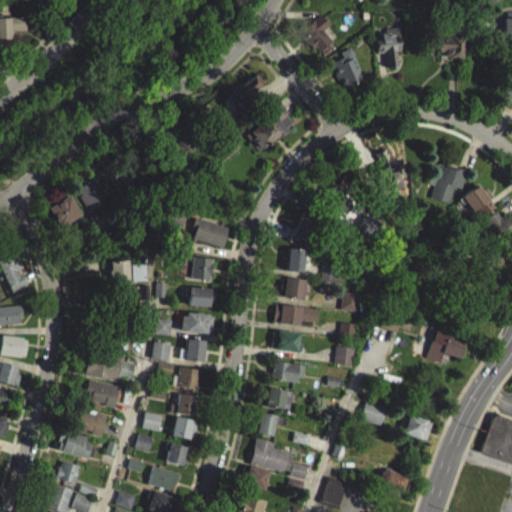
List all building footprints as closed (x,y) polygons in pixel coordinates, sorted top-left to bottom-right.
[(492,9),(491,0),(469,0),(470,9),(492,9)] [(319,12),(332,29),(326,33),(330,39),(315,50),(298,27),(313,16),(319,12)] [(0,37),(12,37),(12,29),(26,28),(25,13),(11,13),(11,15),(0,15),(0,37)] [(501,42),(511,42),(511,24),(502,24),(501,42)] [(374,34),(376,51),(383,50),(385,64),(396,63),(395,49),(399,49),(396,25),(385,27),(385,29),(380,30),(380,33),(374,34)] [(448,55),(453,55),(462,56),(462,51),(460,51),(460,48),(463,48),(463,43),(461,43),(462,39),(463,39),(463,33),(427,32),(426,47),(444,48),(443,50),(444,52),(446,53),(448,55)] [(329,60),(332,69),(336,77),(339,76),(342,84),(359,77),(354,64),(357,63),(350,45),(339,49),(342,55),(329,60)] [(511,70),(511,74),(508,73),(503,90),(508,91),(506,97),(511,99),(511,70)] [(226,95),(232,90),(231,88),(239,81),(241,83),(251,75),(252,76),(257,72),(263,79),(253,88),(258,93),(244,106),(239,101),(235,105),(226,95)] [(284,112),(290,120),(283,125),(286,128),(273,138),(272,137),(257,149),(245,133),(268,115),(263,109),(272,102),(277,107),(282,103),(288,110),(284,112)] [(234,127),(230,122),(224,115),(214,124),(223,136),(234,127)] [(213,141),(191,116),(176,129),(182,135),(171,145),(182,158),(193,148),(199,154),(213,141)] [(195,158),(187,152),(191,147),(183,140),(170,156),(186,169),(195,158)] [(371,163),(378,178),(384,175),(388,183),(392,181),(395,186),(403,182),(399,174),(402,172),(397,161),(392,163),(384,146),(373,151),(377,160),(371,163)] [(99,160),(102,164),(101,165),(103,168),(99,170),(105,179),(110,175),(115,181),(120,177),(126,184),(137,175),(118,152),(108,160),(105,156),(99,160)] [(441,163),(430,195),(449,201),(455,185),(461,187),(467,170),(463,168),(447,163),(446,165),(441,163)] [(106,197),(90,208),(88,203),(86,205),(79,195),(81,193),(77,186),(92,176),(106,197)] [(340,214),(350,197),(335,188),(336,185),(328,180),(324,186),(317,198),(333,208),(332,210),(340,214)] [(477,181),(462,193),(474,209),(467,214),(473,221),(495,205),(491,199),(489,197),(493,194),(486,185),(482,187),(477,181)] [(113,185),(121,195),(113,201),(105,191),(109,188),(113,185)] [(202,192),(185,189),(182,204),(198,207),(200,200),(202,192)] [(47,205),(68,193),(79,212),(59,225),(47,205)] [(112,203),(121,215),(109,223),(105,217),(101,212),(112,203)] [(185,209),(170,204),(165,220),(172,223),(180,225),(185,209)] [(496,209),(480,218),(484,224),(474,229),(492,261),(504,254),(498,243),(511,235),(509,229),(511,227),(511,223),(506,213),(499,216),(497,213),(496,209)] [(301,210),(321,219),(320,222),(322,223),(319,230),(313,228),(308,241),(304,239),(302,244),(288,238),(291,232),(301,210)] [(220,244),(226,225),(194,215),(190,227),(193,228),(191,235),(220,244)] [(0,238),(0,266),(11,289),(26,282),(23,276),(21,271),(18,272),(16,268),(21,265),(7,235),(0,238)] [(287,245),(304,247),(302,269),(284,268),(287,245)] [(211,257),(192,254),(189,275),(208,278),(211,257)] [(109,259),(131,257),(132,262),(144,261),(146,278),(129,279),(129,283),(106,285),(105,268),(109,268),(109,259)] [(97,268),(96,259),(82,260),(82,265),(82,269),(97,268)] [(321,263),(334,264),(333,279),(320,278),(320,274),(321,263)] [(284,274),(304,277),(302,297),(282,294),(283,288),(279,288),(280,280),(284,280),(284,274)] [(155,280),(165,280),(164,295),(155,295),(155,280)] [(188,284),(188,286),(185,286),(185,294),(188,294),(187,302),(208,304),(208,297),(213,298),(214,286),(188,284)] [(341,290),(357,291),(355,309),(339,307),(339,305),(341,290)] [(114,291),(132,291),(131,315),(109,315),(110,300),(114,300),(114,291)] [(211,294),(186,293),(185,311),(210,312),(211,294)] [(274,301),(317,306),(315,319),(298,317),(297,323),(271,320),(272,309),(274,301)] [(0,304),(0,322),(18,321),(17,316),(21,315),(20,303),(0,304)] [(384,308),(379,324),(385,327),(394,330),(396,325),(406,328),(410,317),(384,308)] [(180,313),(184,314),(185,310),(207,312),(207,313),(212,314),(211,326),(210,330),(206,329),(206,331),(178,328),(180,313)] [(170,317),(155,316),(153,331),(168,333),(169,330),(170,317)] [(144,337),(145,320),(134,319),(132,336),(144,337)] [(102,320),(127,323),(124,347),(99,344),(102,320)] [(339,320),(355,322),(353,336),(338,334),(338,331),(339,320)] [(271,328),(276,329),(277,327),(300,330),(298,340),(301,341),(300,349),(296,348),(296,349),(275,346),(275,345),(269,344),(271,328)] [(337,342),(353,343),(354,329),(338,328),(337,342)] [(433,328),(424,354),(442,361),(445,352),(456,356),(462,339),(433,328)] [(26,338),(20,337),(21,335),(0,332),(0,352),(18,355),(19,353),(24,354),(26,338)] [(185,336),(203,338),(201,359),(183,357),(185,336)] [(169,341),(154,339),(151,356),(166,359),(167,355),(169,341)] [(335,343),(353,346),(351,364),(333,361),(333,358),(335,343)] [(119,359),(87,352),(82,372),(114,379),(119,359)] [(304,363),(302,375),(296,374),(295,380),(270,376),(273,358),(304,363)] [(16,364),(0,359),(0,380),(10,383),(11,382),(16,383),(19,373),(14,371),(16,364)] [(170,372),(172,362),(158,360),(157,364),(156,369),(170,372)] [(178,365),(199,368),(196,387),(175,383),(178,365)] [(326,374),(340,376),(339,381),(338,385),(325,383),(326,374)] [(104,400),(103,403),(113,405),(119,384),(85,376),(80,394),(104,400)] [(149,394),(150,390),(151,384),(164,387),(163,396),(149,394)] [(0,405),(4,407),(9,388),(0,385),(0,405)] [(267,385),(291,389),(288,407),(264,402),(267,385)] [(170,401),(176,403),(178,391),(195,394),(192,414),(169,410),(170,401)] [(384,405),(378,424),(359,417),(365,399),(384,405)] [(90,429),(90,431),(99,434),(101,426),(105,412),(94,410),(94,412),(73,407),(69,424),(90,429)] [(160,413),(157,429),(141,426),(142,418),(144,410),(160,413)] [(275,413),(271,433),(250,429),(252,417),(257,419),(259,410),(275,413)] [(407,411),(400,431),(419,437),(419,436),(424,437),(429,421),(425,419),(425,417),(407,411)] [(490,415),(497,413),(511,418),(511,461),(478,449),(490,415)] [(0,414),(0,433),(3,434),(8,420),(3,418),(4,416),(0,414)] [(174,414),(170,433),(188,437),(188,436),(192,436),(195,420),(191,420),(192,418),(174,414)] [(89,442),(85,456),(55,447),(58,439),(55,439),(59,426),(85,435),(83,440),(89,442)] [(293,429),(309,433),(308,438),(307,442),(291,439),(293,429)] [(147,448),(151,434),(136,431),(135,438),(133,445),(147,448)] [(288,469),(292,453),(284,451),(285,449),(272,446),(273,441),(254,436),(251,449),(248,448),(247,453),(250,454),(248,461),(280,469),(280,467),(288,469)] [(107,439),(116,442),(113,453),(107,452),(104,451),(107,439)] [(132,453),(146,456),(150,442),(136,439),(132,453)] [(166,439),(185,444),(183,454),(186,454),(184,462),(181,461),(180,463),(164,459),(167,447),(164,446),(166,439)] [(334,441),(345,444),(341,456),(331,453),(334,441)] [(129,456),(127,461),(126,466),(139,469),(142,460),(129,456)] [(78,464),(72,482),(52,476),(56,464),(58,465),(60,458),(78,464)] [(307,466),(292,461),(288,472),(303,477),(305,472),(307,466)] [(138,477),(141,468),(128,463),(125,473),(138,477)] [(151,463),(146,482),(170,488),(172,482),(174,482),(178,470),(151,463)] [(242,464),(247,465),(247,463),(267,468),(263,487),(242,483),(243,480),(239,479),(242,464)] [(380,482),(400,489),(400,487),(404,489),(408,478),(405,476),(405,474),(386,467),(380,469),(377,476),(380,482)] [(347,482),(338,507),(317,500),(325,475),(347,482)] [(45,486),(49,488),(51,481),(70,488),(64,505),(68,506),(67,511),(44,504),(46,498),(42,496),(45,486)] [(79,481),(95,486),(94,490),(93,494),(77,489),(79,481)] [(148,488),(145,496),(149,497),(145,507),(161,511),(165,511),(166,511),(168,511),(171,511),(176,499),(171,498),(172,495),(152,488),(152,489),(148,488)] [(117,489),(133,494),(128,506),(113,501),(115,496),(117,489)] [(70,505),(75,490),(91,496),(88,504),(85,511),(70,505)] [(262,499),(257,511),(237,511),(240,506),(236,505),(239,495),(244,497),(245,494),(262,499)] [(112,509),(120,511),(128,511),(131,501),(116,496),(112,509)]
